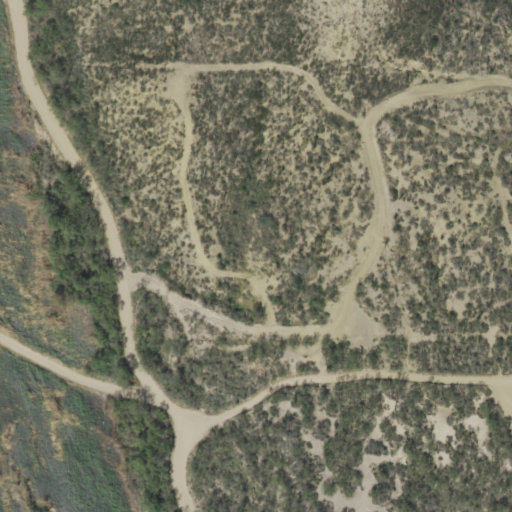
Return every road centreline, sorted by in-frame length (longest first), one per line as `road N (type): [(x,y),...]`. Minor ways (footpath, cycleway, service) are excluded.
road 1 (track): [(511,378),(308,385),(191,420)]
road 2 (track): [(191,420),(0,343)]
